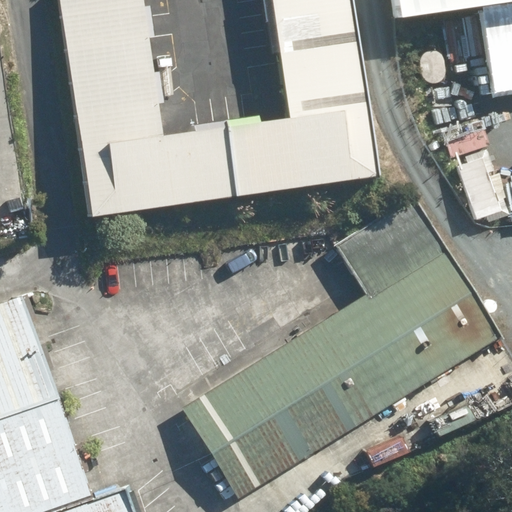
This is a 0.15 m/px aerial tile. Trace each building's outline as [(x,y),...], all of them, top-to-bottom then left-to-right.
[(140,0),(61,0),(91,220),(377,182),(353,0),(272,0),(289,124),(159,141),(140,0)] [(511,0),(391,0),(394,20),(511,2),(511,0)] [(459,166),(473,220),(501,212),(485,153),(463,158),(465,164),(459,166)] [(367,295),(181,410),(238,501),(499,338),(413,199),(336,247),(367,295)] [(0,306),(0,511),(128,511),(122,494),(92,504),(21,299),(0,306)]
